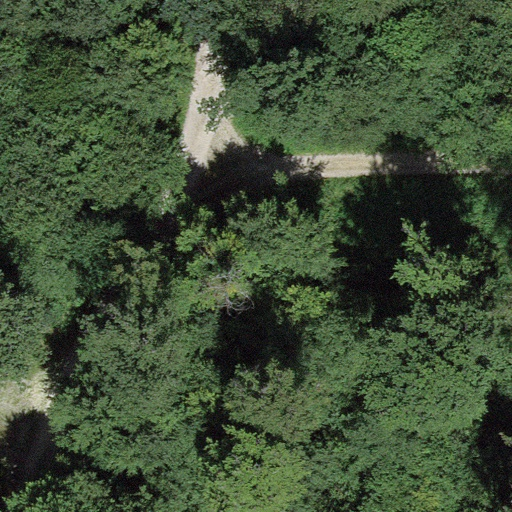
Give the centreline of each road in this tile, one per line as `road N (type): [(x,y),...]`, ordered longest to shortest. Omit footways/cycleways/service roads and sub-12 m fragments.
road 1 (track): [(223,0),(205,191),(60,409),(23,511)]
road 2 (track): [(205,191),(426,158),(511,164)]
